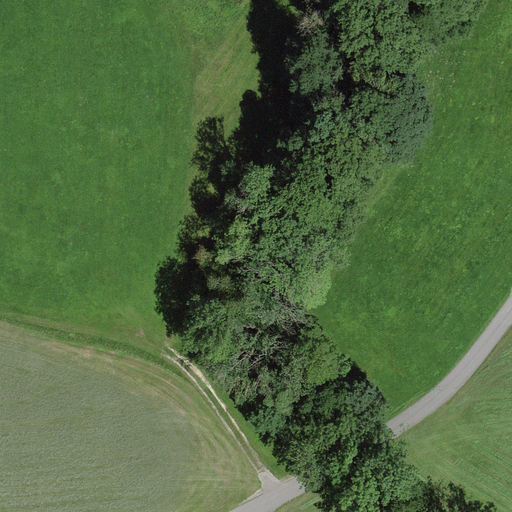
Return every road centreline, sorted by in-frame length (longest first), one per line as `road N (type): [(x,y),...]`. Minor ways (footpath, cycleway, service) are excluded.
road 1 (track): [(15,316),(169,353),(197,375),(280,496)]
road 2 (unclassified): [(511,309),(425,408),(252,511)]
